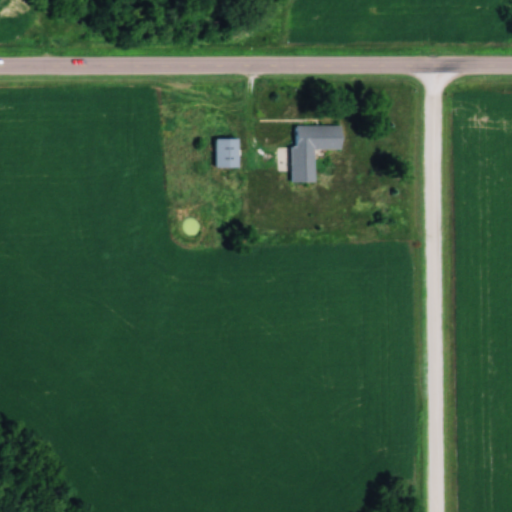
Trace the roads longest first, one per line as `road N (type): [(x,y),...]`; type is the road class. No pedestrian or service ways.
road 1 (tertiary): [(511,65),(0,65)]
road 2 (residential): [(430,65),(434,511)]
